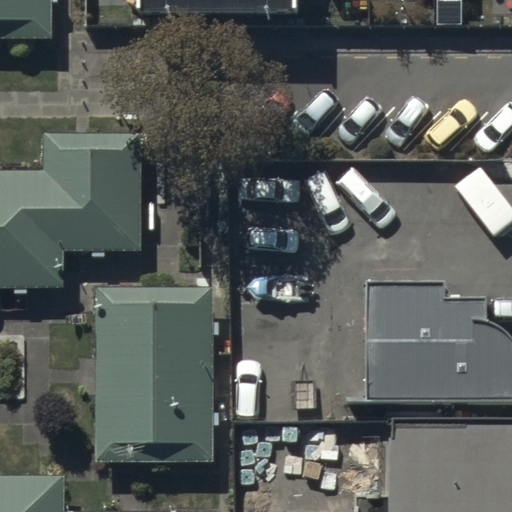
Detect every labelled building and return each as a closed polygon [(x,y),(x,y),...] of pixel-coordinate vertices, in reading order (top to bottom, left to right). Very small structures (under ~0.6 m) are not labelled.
[(48,0),(0,0),(0,45),(48,46),(48,0)] [(138,0),(138,12),(218,11),(217,0),(138,0)] [(217,0),(218,11),(297,11),(296,0),(217,0)] [(0,281),(59,282),(60,243),(135,244),(137,127),(42,126),(41,161),(0,160),(0,281)] [(205,274),(92,276),(95,453),(208,452),(205,274)] [(445,286),(370,287),(370,401),(511,400),(511,340),(508,336),(499,327),(485,321),(485,302),(445,302),(445,286)] [(511,511),(511,423),(395,424),(395,511),(511,511)] [(210,511),(210,502),(66,502),(66,469),(0,469),(0,511),(210,511)]
